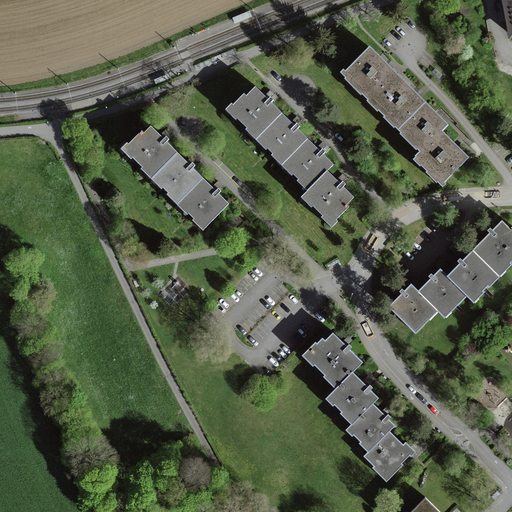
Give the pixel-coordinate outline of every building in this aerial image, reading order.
[(250,11),(232,18),(235,24),(252,17),(250,11)] [(344,73),(367,96),(392,70),(370,48),(344,73)] [(400,128),(425,103),(392,70),(367,96),(400,128)] [(156,84),(170,78),(168,74),(154,80),(156,84)] [(254,131),(259,136),(282,114),(271,103),(273,100),(270,98),(268,100),(255,87),(246,96),(244,94),(233,105),(236,109),(231,113),(252,134),(254,131)] [(425,103),(400,128),(422,150),(422,151),(442,131),(448,125),(425,103)] [(280,157),(285,162),(308,139),(297,129),(300,126),(297,123),(294,126),(282,114),(259,136),(264,141),(262,144),(278,160),(280,157)] [(150,171),(155,175),(177,153),(166,142),(169,140),(166,137),(164,139),(151,126),(144,133),(142,131),(128,144),(132,148),(127,153),(147,173),(150,171)] [(468,158),(442,131),(422,151),(422,150),(416,156),(443,183),(468,158)] [(304,185),(306,183),(311,187),(327,171),(334,165),(323,154),(325,152),(322,149),(320,151),(308,139),(285,162),(290,166),(287,169),(304,185)] [(174,199),(176,196),(180,201),(203,178),(193,168),(195,166),(192,163),(190,165),(177,153),(155,175),(160,180),(157,183),(174,199)] [(340,184),(327,171),(311,187),(305,193),(309,198),(307,201),(331,224),(349,206),(347,204),(354,197),(343,187),(345,184),(343,181),(340,184)] [(216,191),(203,178),(180,201),(185,206),(183,208),(199,224),(201,222),(206,227),(229,204),(219,194),(221,191),(218,188),(216,191)] [(248,218),(231,201),(229,204),(206,227),(204,229),(221,246),(231,235),(224,228),(236,215),(244,222),(248,218)] [(490,233),(473,250),(496,273),(502,266),(505,269),(511,261),(511,227),(511,229),(502,221),(493,230),(491,228),(488,231),(490,233)] [(460,264),(448,276),(467,295),(470,299),(475,294),(478,296),(494,280),(491,278),(496,273),(473,250),(463,261),(461,258),(458,261),(460,264)] [(467,296),(467,295),(448,276),(441,269),(434,276),(431,274),(429,276),(431,279),(419,292),(438,310),(441,314),(447,307),(450,310),(456,303),(455,302),(464,293),(467,296)] [(438,310),(419,292),(411,284),(405,291),(402,289),(399,292),(402,294),(389,307),(412,329),(418,323),(421,325),(427,318),(426,317),(435,308),(438,311),(438,310)] [(340,384),(352,372),(362,362),(350,350),(352,347),(349,344),(346,346),(333,333),(325,341),(323,338),(310,351),(314,354),(309,359),(331,380),(333,378),(340,384)] [(366,385),(352,372),(340,384),(330,394),(337,401),(334,404),(348,417),(350,414),(356,420),(372,403),(378,397),(370,390),(373,387),(370,384),(367,387),(366,385)] [(458,406),(468,415),(472,411),(463,402),(458,406)] [(369,444),(372,448),(389,431),(395,425),(389,419),(391,417),(388,414),(386,416),(384,414),(372,403),(356,420),(350,426),(356,432),(354,434),(366,447),(369,444)] [(404,443),(403,444),(389,431),(372,448),(364,456),(380,471),(383,468),(389,475),(410,454),(406,451),(410,447),(405,442),(404,443)] [(439,511),(424,497),(409,511),(439,511)]
